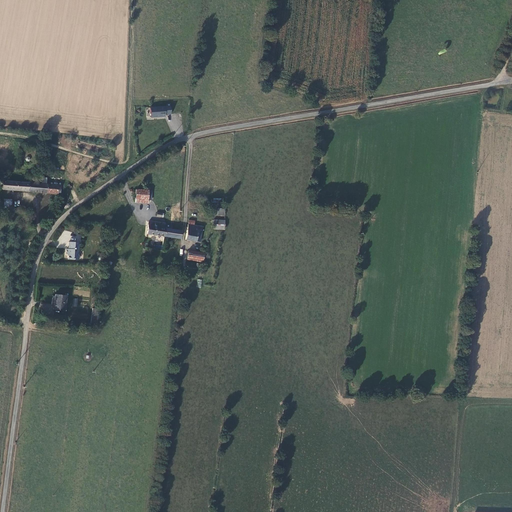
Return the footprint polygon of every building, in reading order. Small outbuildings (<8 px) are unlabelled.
[(174,101),(154,105),(156,115),(170,112),(169,110),(175,109),(174,101)] [(61,190),(61,183),(43,182),(43,179),(32,178),(32,181),(5,180),(5,190),(65,194),(65,190),(61,190)] [(149,203),(149,194),(138,194),(137,203),(149,203)] [(6,208),(13,209),(14,202),(14,200),(7,199),(6,208)] [(21,203),(14,202),(13,209),(20,210),(21,203)] [(215,217),(215,227),(226,227),(226,217),(215,217)] [(150,236),(158,236),(159,228),(156,228),(157,223),(151,223),(151,229),(150,236)] [(168,224),(157,223),(156,228),(159,228),(158,236),(167,237),(168,229),(168,224)] [(196,225),(191,225),(189,240),(203,241),(204,226),(196,225)] [(167,237),(183,239),(184,230),(168,229),(167,237)] [(85,243),(75,242),(75,249),(72,249),(72,254),(74,254),(74,259),(83,260),(84,259),(85,256),(84,255),(85,243)] [(192,250),(191,257),(191,259),(207,261),(208,252),(192,250)] [(40,310),(67,312),(68,295),(53,294),(52,304),(41,303),(40,310)] [(70,294),(68,309),(80,311),(82,295),(70,294)]
